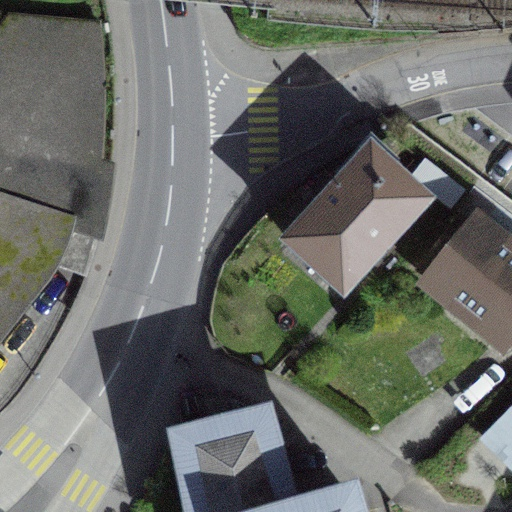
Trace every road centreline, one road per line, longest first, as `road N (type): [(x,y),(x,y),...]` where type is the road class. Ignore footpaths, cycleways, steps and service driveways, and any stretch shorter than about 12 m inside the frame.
road 1 (primary): [(176,139),(171,221),(154,286),(55,466),(20,511)]
road 2 (residential): [(176,139),(332,119),(398,85),(511,64)]
road 3 (primary): [(163,0),(176,139)]
